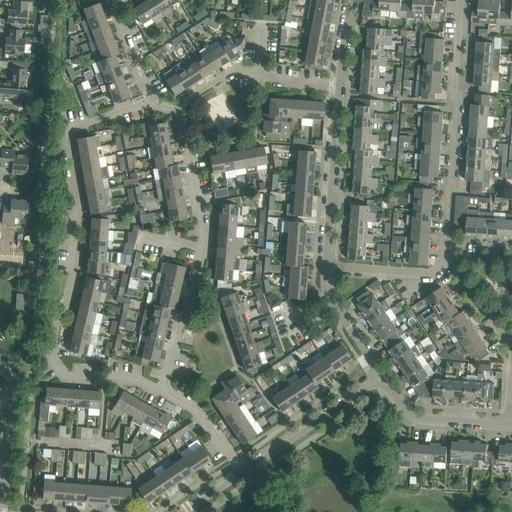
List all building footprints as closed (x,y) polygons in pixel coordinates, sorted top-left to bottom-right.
[(151,18),(160,13),(152,0),(148,0),(142,4),(151,18)] [(152,0),(160,13),(170,7),(165,0),(152,0)] [(331,13),(333,2),(321,0),(316,0),(315,10),(331,13)] [(365,0),(363,14),(373,15),(381,16),(382,10),(390,11),(391,0),(380,0),(380,3),(375,2),(374,0),(365,0)] [(406,18),(407,5),(401,4),(401,0),(391,0),(390,11),(399,12),(398,17),(406,18)] [(423,19),(423,14),(424,0),(413,0),(413,5),(407,5),(406,18),(423,19)] [(435,3),(435,0),(424,0),(423,14),(432,14),(432,20),(446,21),(446,10),(441,10),(442,4),(435,3)] [(489,24),(490,0),(489,0),(479,0),(479,10),(473,10),(472,23),(480,24),(480,23),(489,24)] [(505,25),(506,12),(500,12),(501,1),(499,1),(498,0),(490,0),(489,24),(497,25),(505,25)] [(27,12),(27,2),(14,1),(13,11),(8,10),(7,23),(26,24),(27,12)] [(87,20),(103,14),(99,3),(83,9),(87,20)] [(142,24),(151,18),(142,4),(133,10),(142,24)] [(199,13),(202,18),(208,14),(205,10),(199,13)] [(329,24),(331,13),(315,10),(313,20),(329,24)] [(196,22),(202,18),(199,13),(194,17),(196,22)] [(91,30),(107,24),(103,14),(87,20),(91,30)] [(215,22),(216,18),(211,18),(211,15),(204,20),(208,26),(210,25),(212,25),(212,26),(212,28),(214,29),(216,29),(217,28),(219,27),(219,25),(218,23),(216,22),(215,22)] [(327,34),(329,24),(313,20),(311,31),(327,34)] [(197,29),(198,30),(204,26),(201,22),(195,26),(196,28),(197,29)] [(93,35),(88,37),(89,42),(95,40),(111,34),(107,24),(91,30),(93,35)] [(178,33),(184,29),(181,25),(175,29),(178,33)] [(195,26),(189,30),(192,34),(198,30),(197,29),(196,28),(195,26)] [(370,28),(369,28),(368,39),(392,41),(392,30),(377,28),(370,28)] [(22,30),(10,30),(10,39),(6,38),(5,51),(9,52),(8,54),(20,55),(20,53),(24,53),(31,53),(31,45),(30,45),(30,38),(25,37),(24,40),(21,40),(22,30)] [(325,45),(327,34),(311,31),(309,42),(325,45)] [(440,33),(427,32),(421,32),(420,49),(445,51),(445,47),(444,47),(444,39),(440,39),(440,33)] [(99,50),(115,44),(111,34),(95,40),(99,50)] [(177,38),(179,42),(185,38),(183,34),(177,38)] [(233,44),(230,40),(227,35),(218,41),(221,46),(230,61),(239,55),(237,51),(244,47),(245,36),(233,44)] [(476,49),(475,53),(501,55),(501,50),(502,38),(495,37),(493,37),(483,36),(482,42),(477,42),(477,49),(476,49)] [(160,45),(166,41),(163,37),(157,40),(160,45)] [(173,46),(179,42),(177,38),(171,41),(173,46)] [(391,45),(392,41),(368,39),(367,49),(364,49),(384,51),(385,45),(391,45)] [(230,61),(221,46),(218,41),(208,47),(211,52),(212,52),(221,66),(230,61)] [(323,55),(325,45),(309,42),(307,52),(323,55)] [(119,54),(115,44),(99,50),(103,60),(114,56),(119,54)] [(161,53),(165,51),(167,50),(164,45),(159,49),(161,53)] [(155,57),(161,53),(159,49),(153,53),(155,57)] [(384,51),(364,49),(363,60),(387,62),(387,57),(381,57),(381,51),(384,51)] [(444,54),(445,51),(420,49),(419,54),(426,54),(425,60),(443,61),(443,54),(444,54)] [(212,72),(221,66),(212,52),(211,52),(202,58),(212,72)] [(321,66),(323,55),(307,52),(305,63),(321,66)] [(500,60),(501,55),(475,53),(475,57),(476,57),(476,64),(500,65),(500,60)] [(118,66),(114,56),(103,60),(98,62),(102,72),(118,66)] [(203,78),(212,72),(202,58),(193,64),(203,78)] [(386,73),(387,62),(363,60),(362,71),(380,72),(386,73)] [(442,68),(443,61),(425,60),(425,66),(418,65),(418,70),(443,72),(443,68),(442,68)] [(25,90),(26,70),(30,70),(30,63),(13,62),(11,82),(15,83),(14,89),(26,90),(25,90)] [(193,84),(203,78),(193,64),(184,69),(193,84)] [(499,71),(500,65),(476,64),(475,71),(474,71),(474,74),(499,76),(499,71)] [(106,82),(122,76),(118,66),(102,72),(106,82)] [(74,72),(69,74),(71,80),(76,78),(75,77),(81,74),(79,69),(73,72),(74,72)] [(184,90),(193,84),(184,69),(175,75),(184,90)] [(443,76),(443,72),(418,70),(418,75),(424,76),(424,81),(441,83),(442,76),(443,76)] [(379,78),(380,72),(362,71),(362,82),(385,84),(386,79),(379,78)] [(499,81),(499,76),(474,74),(474,78),(475,78),(474,86),(479,86),(479,92),(491,93),(492,81),(499,81)] [(175,96),(184,90),(175,75),(166,81),(175,96)] [(110,92),(126,86),(122,76),(106,82),(110,92)] [(11,82),(0,81),(0,97),(25,99),(26,90),(14,89),(15,83),(11,82)] [(441,83),(424,81),(417,81),(416,98),(435,99),(436,94),(442,94),(442,90),(441,90),(441,83)] [(385,88),(385,84),(362,82),(361,93),(378,94),(379,88),(385,88)] [(114,103),(115,103),(130,97),(126,86),(110,92),(114,103)] [(84,91),(79,93),(83,103),(92,99),(88,89),(84,91)] [(472,104),(471,115),(488,117),(488,116),(495,117),(495,111),(489,111),(490,99),(490,96),(478,95),(478,98),(477,105),(472,104)] [(270,99),(269,118),(274,119),(274,121),(279,121),(281,100),(270,99)] [(381,108),(381,101),(363,99),(363,106),(357,106),(356,117),(380,118),(380,113),(373,113),(374,107),(381,108)] [(281,100),(279,121),(286,122),(286,117),(291,118),(292,100),(281,100)] [(301,118),(303,101),(292,100),(291,118),(301,118)] [(301,118),(312,119),(314,102),(303,101),(301,118)] [(312,119),(324,120),(325,103),(314,102),(312,119)] [(439,106),(426,105),(418,104),(418,111),(425,111),(425,117),(418,117),(418,121),(443,123),(444,119),(442,119),(443,112),(438,112),(439,106)] [(487,127),(488,117),(471,115),(470,126),(487,127)] [(382,122),(382,119),(380,118),(356,117),(355,128),(372,129),(373,123),(379,123),(379,122),(382,122)] [(265,137),(275,138),(290,139),(291,123),(286,122),(279,121),(274,121),(274,119),(269,118),(264,118),(264,120),(263,132),(266,132),(265,137)] [(443,127),(443,123),(418,121),(418,126),(424,127),(424,133),(441,134),(442,127),(443,127)] [(153,122),(141,125),(142,125),(144,138),(143,138),(150,137),(167,134),(165,123),(154,125),(153,122)] [(487,133),(487,127),(470,126),(469,137),(493,139),(493,134),(487,133)] [(372,135),(372,129),(355,128),(354,138),(378,140),(379,135),(372,135)] [(441,141),(441,134),(424,133),(423,139),(417,138),(417,143),(442,145),(442,141),(441,141)] [(152,147),(169,144),(167,134),(150,137),(152,147)] [(96,147),(101,146),(99,135),(77,139),(79,150),(96,147)] [(493,139),(469,137),(469,148),(486,149),(492,149),(493,139)] [(378,140),(354,138),(354,149),(357,150),(357,149),(374,151),(377,151),(377,150),(378,140)] [(441,149),(442,145),(417,143),(416,148),(423,148),(422,154),(440,155),(440,148),(441,149)] [(154,158),(171,155),(169,144),(152,147),(148,148),(149,158),(154,157),(154,158)] [(81,161),(98,158),(96,147),(79,150),(81,161)] [(267,164),(266,157),(264,147),(253,149),(256,166),(267,164)] [(492,149),(486,149),(469,148),(468,158),(491,160),(492,149)] [(245,168),(256,166),(253,149),(242,151),(245,168)] [(377,151),(374,151),(357,149),(357,150),(356,160),(380,162),(380,151),(377,150),(377,151)] [(28,156),(18,155),(14,155),(14,151),(2,150),(1,155),(0,167),(9,168),(9,166),(12,166),(12,174),(27,175),(28,156)] [(315,152),(305,151),(298,150),(297,162),(314,163),(315,152)] [(234,170),(245,168),(242,151),(231,153),(234,170)] [(224,172),(234,170),(231,153),(221,155),(224,172)] [(439,162),(440,155),(422,154),(422,160),(415,160),(415,164),(440,166),(440,163),(439,162)] [(173,166),(173,165),(171,155),(154,158),(156,169),(173,166)] [(213,173),(224,172),(221,155),(210,157),(213,173)] [(100,168),(98,158),(81,161),(83,171),(100,168)] [(490,171),(491,160),(468,158),(467,169),(490,171)] [(379,167),(380,162),(356,160),(355,171),(372,172),(373,166),(379,167)] [(314,174),(314,163),(297,162),(296,172),(314,174)] [(179,176),(178,165),(178,164),(173,165),(173,166),(156,169),(153,170),(154,180),(163,179),(179,176)] [(440,170),(440,166),(415,164),(415,169),(421,170),(420,182),(429,183),(433,183),(433,177),(438,177),(439,170),(440,170)] [(109,178),(108,167),(100,168),(83,171),(85,182),(102,179),(109,178)] [(467,169),(466,180),(471,181),(483,182),(490,182),(490,171),(467,169)] [(372,178),(372,172),(355,171),(354,182),(378,183),(378,179),(372,178)] [(313,185),(314,174),(296,172),(296,183),(313,185)] [(165,189),(181,186),(179,176),(163,179),(165,189)] [(87,193),(104,190),(102,179),(85,182),(87,193)] [(354,182),(353,193),(358,193),(358,197),(370,197),(371,194),(371,188),(378,188),(378,183),(354,182)] [(429,183),(420,182),(416,182),(415,194),(409,193),(408,198),(434,200),(434,196),(433,196),(433,189),(428,189),(429,183)] [(312,195),(313,185),(296,183),(295,194),(312,195)] [(167,200),(183,197),(181,186),(165,189),(167,200)] [(228,196),(227,191),(226,188),(214,190),(215,198),(228,196)] [(89,203),(105,200),(104,190),(87,193),(89,203)] [(311,206),(312,195),(295,194),(294,205),(311,206)] [(168,211),(185,208),(183,197),(167,200),(168,211)] [(243,205),(240,205),(241,197),(223,200),(222,204),(220,204),(219,215),(237,216),(242,216),(243,205)] [(433,204),(434,200),(408,198),(408,203),(415,204),(414,210),(432,211),(432,204),(433,204)] [(28,207),(28,201),(11,200),(11,206),(4,205),(3,215),(2,224),(14,225),(15,217),(27,218),(32,218),(33,207),(28,207)] [(90,214),(100,213),(107,211),(105,200),(89,203),(90,214)] [(310,217),(311,206),(294,205),(293,216),(310,217)] [(377,207),(362,205),(352,205),(352,216),(375,218),(376,214),(377,214),(377,207)] [(168,211),(169,212),(170,222),(187,219),(185,208),(168,211)] [(431,218),(432,211),(414,210),(414,215),(407,215),(407,220),(432,222),(432,218),(431,218)] [(479,211),(473,211),(468,211),(467,215),(467,221),(466,227),(466,235),(477,236),(478,218),(479,218),(479,211)] [(488,237),(489,212),(485,212),(484,218),(479,218),(478,218),(477,236),(488,237)] [(498,238),(500,220),(494,219),(494,213),(489,212),(488,237),(498,238)] [(143,215),(140,216),(141,223),(141,224),(146,223),(154,221),(153,214),(153,213),(145,215),(143,215)] [(509,238),(511,214),(506,213),(506,220),(500,220),(498,238),(509,238)] [(236,227),(237,216),(219,215),(219,225),(236,227)] [(375,222),(375,218),(352,216),(351,227),(368,228),(368,222),(375,222)] [(109,219),(102,219),(92,218),(91,229),(108,230),(109,219)] [(432,226),(432,222),(407,220),(406,225),(413,225),(413,231),(430,232),(431,225),(432,226)] [(306,223),(296,222),(289,222),(288,233),(305,234),(306,223)] [(219,225),(218,236),(235,238),(236,227),(219,225)] [(368,234),(368,228),(351,227),(350,237),(374,239),(374,234),(368,234)] [(107,241),(108,230),(91,229),(90,240),(107,241)] [(429,239),(430,232),(413,231),(412,237),(406,237),(405,241),(430,243),(431,240),(429,239)] [(128,232),(128,239),(131,239),(136,241),(137,234),(132,232),(128,232)] [(304,245),(305,234),(288,233),(287,244),(304,245)] [(234,248),(235,238),(218,236),(217,247),(234,248)] [(373,244),(374,239),(350,237),(349,248),(366,249),(367,243),(373,244)] [(106,252),(107,241),(90,240),(89,247),(87,246),(86,250),(106,252)] [(430,247),(430,243),(405,241),(405,246),(411,247),(411,253),(428,254),(429,247),(430,247)] [(125,243),(123,253),(132,255),(135,245),(135,244),(125,243)] [(303,256),(304,245),(287,244),(287,254),(303,256)] [(217,247),(216,258),(233,259),(234,248),(217,247)] [(366,255),(366,249),(349,248),(348,259),(372,261),(373,256),(366,255)] [(106,252),(86,250),(86,254),(89,254),(88,261),(105,263),(110,263),(111,252),(106,252)] [(132,255),(123,253),(121,265),(130,266),(132,255)] [(428,261),(428,254),(411,253),(410,259),(404,258),(404,263),(429,265),(429,261),(428,261)] [(287,254),(286,266),(291,266),(303,266),(303,256),(287,254)] [(216,258),(215,269),(233,270),(238,270),(239,260),(233,259),(216,258)] [(104,274),(105,263),(88,261),(87,273),(104,274)] [(166,274),(183,278),(185,267),(168,263),(166,274)] [(303,266),(291,266),(290,276),(307,278),(307,266),(303,266)] [(232,281),(233,270),(215,269),(215,280),(232,281)] [(183,278),(166,274),(158,272),(155,283),(180,289),(183,278)] [(306,288),(307,278),(290,276),(289,287),(306,288)] [(86,277),(84,288),(101,292),(108,294),(111,281),(104,280),(103,281),(96,279),(86,277)] [(139,279),(135,278),(130,277),(128,288),(133,289),(137,289),(139,279)] [(155,283),(153,293),(178,299),(180,289),(155,283)] [(388,283),(383,286),(390,296),(395,293),(388,283)] [(433,306),(448,296),(445,291),(445,292),(442,287),(438,290),(434,285),(424,292),(427,297),(416,304),(419,308),(430,301),(433,306)] [(256,296),(263,294),(260,287),(254,290),(256,296)] [(305,300),(306,288),(289,287),(288,298),(305,300)] [(98,302),(101,292),(84,288),(81,298),(98,302)] [(367,292),(357,298),(360,303),(358,305),(362,311),(358,313),(360,316),(380,303),(379,302),(374,294),(372,295),(368,291),(367,292)] [(175,310),(178,299),(153,293),(148,292),(146,303),(151,304),(171,309),(175,310)] [(245,293),(238,296),(236,292),(230,294),(220,298),(224,308),(240,303),(246,300),(248,300),(245,293)] [(263,294),(256,296),(257,300),(259,300),(261,306),(266,305),(263,294)] [(434,319),(454,305),(451,301),(451,300),(448,296),(433,306),(436,311),(431,315),(434,319)] [(96,313),(98,302),(81,298),(79,309),(96,313)] [(370,323),(386,312),(391,308),(385,299),(380,303),(360,316),(362,319),(366,317),(370,323)] [(250,311),(246,300),(240,303),(224,308),(227,318),(244,313),(250,311)] [(171,309),(151,304),(146,303),(144,314),(168,319),(171,309)] [(261,306),(257,308),(260,315),(269,311),(266,305),(261,306)] [(457,309),(454,305),(434,319),(436,323),(442,319),(445,324),(445,325),(449,323),(448,322),(460,314),(460,313),(457,309)] [(93,323),(96,313),(79,309),(77,320),(93,323)] [(467,316),(464,311),(463,311),(460,313),(460,314),(448,322),(449,323),(445,325),(445,324),(442,326),(448,335),(449,335),(469,321),(466,316),(467,316)] [(373,334),(392,321),(386,312),(370,323),(374,329),(370,331),(373,334)] [(231,329),(247,323),(244,313),(227,318),(231,329)] [(166,330),(168,319),(144,314),(141,324),(149,326),(166,330)] [(91,334),(93,323),(77,320),(74,330),(91,334)] [(392,321),(373,334),(375,337),(378,335),(382,341),(384,339),(388,344),(404,333),(405,332),(401,327),(398,329),(392,321)] [(455,344),(476,329),(473,325),(472,325),(469,321),(449,335),(455,344)] [(232,332),(230,333),(233,340),(251,333),(247,323),(231,329),(232,332)] [(163,340),(166,330),(149,326),(141,324),(139,335),(147,337),(163,340)] [(461,352),(481,339),(478,334),(479,334),(476,329),(455,344),(461,352)] [(98,336),(91,334),(74,330),(72,341),(96,346),(98,336)] [(320,334),(323,338),(329,334),(326,330),(320,334)] [(436,344),(436,343),(440,341),(434,332),(430,334),(436,344)] [(251,333),(233,340),(235,346),(237,346),(238,349),(255,343),(251,333)] [(404,333),(388,344),(391,349),(389,350),(393,356),(389,359),(391,362),(416,345),(410,336),(408,338),(404,333)] [(317,342),(323,338),(320,334),(314,338),(317,342)] [(161,351),(163,340),(147,337),(146,342),(139,341),(137,346),(144,347),(161,351)] [(428,337),(422,342),(426,347),(432,342),(428,337)] [(479,360),(482,359),(490,354),(487,349),(488,347),(485,343),(484,343),(481,339),(461,352),(464,356),(469,353),(473,358),(476,356),(479,360)] [(96,346),(72,341),(69,352),(86,355),(87,349),(95,351),(96,346)] [(255,343),(238,349),(242,359),(264,352),(264,351),(261,341),(255,343)] [(302,346),(305,350),(311,346),(308,342),(302,346)] [(332,351),(342,365),(351,359),(342,345),(332,351)] [(401,368),(417,358),(422,354),(416,345),(391,362),(393,365),(397,363),(401,368)] [(299,354),(305,350),(302,346),(297,350),(299,354)] [(434,346),(427,351),(430,355),(435,351),(437,350),(434,346)] [(134,356),(133,363),(147,366),(148,360),(158,362),(161,351),(144,347),(142,358),(134,356)] [(442,352),(439,354),(443,359),(452,359),(446,350),(442,352)] [(333,371),(342,365),(332,351),(323,357),(333,371)] [(267,362),(264,352),(242,359),(245,370),(255,367),(262,364),(267,362)] [(290,354),(284,358),(289,366),(290,366),(294,363),(292,359),(293,359),(290,354)] [(324,378),(333,371),(323,357),(314,363),(324,378)] [(284,358),(279,362),(282,366),(284,369),(289,366),(284,358)] [(403,380),(423,367),(417,358),(401,368),(405,374),(401,377),(403,380)] [(315,384),(315,383),(324,378),(314,363),(305,369),(308,374),(308,373),(315,384)] [(266,370),(269,375),(275,371),(272,366),(266,370)] [(423,367),(404,380),(406,383),(409,380),(413,386),(415,385),(422,394),(432,377),(430,376),(429,376),(423,367)] [(264,379),(269,375),(266,370),(261,374),(264,379)] [(484,374),(484,370),(478,370),(478,376),(476,405),(480,406),(480,401),(487,402),(487,399),(493,400),(494,383),(487,383),(487,380),(484,374)] [(315,383),(315,384),(308,373),(308,374),(299,379),(309,394),(318,387),(315,383)] [(466,400),(468,375),(467,375),(467,377),(462,377),(462,381),(456,381),(455,399),(462,400),(461,404),(465,405),(466,400)] [(476,405),(478,376),(468,375),(466,400),(473,401),(472,405),(476,405)] [(245,387),(242,384),(237,376),(228,381),(227,382),(235,394),(245,387)] [(432,377),(422,394),(433,395),(433,398),(440,398),(440,403),(444,403),(445,380),(435,379),(435,378),(434,378),(432,377)] [(227,382),(228,381),(226,379),(220,383),(225,390),(226,389),(231,397),(232,398),(236,403),(240,401),(235,394),(227,382)] [(300,400),(309,394),(299,379),(290,386),(300,400)] [(455,399),(456,381),(445,380),(444,403),(447,403),(448,399),(455,399)] [(41,389),(39,421),(48,421),(48,412),(56,413),(56,405),(57,388),(57,386),(50,385),(50,388),(46,388),(46,389),(41,389)] [(291,406),(300,400),(290,386),(281,392),(291,406)] [(240,401),(243,405),(256,395),(251,387),(246,390),(245,387),(235,394),(240,401)] [(67,406),(68,389),(57,388),(56,405),(67,406)] [(78,407),(79,390),(68,389),(67,406),(78,407)] [(232,398),(231,397),(226,389),(225,390),(212,398),(218,408),(232,398)] [(88,408),(90,391),(79,390),(78,407),(88,408)] [(100,409),(101,392),(90,391),(88,408),(100,409)] [(124,412),(133,397),(123,391),(118,400),(114,406),(124,412)] [(281,412),(291,406),(281,392),(272,398),(281,412)] [(261,405),(266,402),(262,396),(257,399),(261,405)] [(134,417),(142,402),(133,397),(124,412),(134,417)] [(238,407),(236,403),(232,398),(218,408),(224,417),(238,407)] [(132,420),(132,421),(140,426),(152,407),(142,402),(134,417),(132,420)] [(265,410),(269,407),(266,402),(261,405),(265,410)] [(148,435),(152,427),(161,413),(152,407),(140,426),(139,429),(148,435)] [(230,426),(244,416),(238,407),(224,417),(230,426)] [(161,413),(152,427),(162,433),(166,427),(171,418),(169,417),(171,415),(166,412),(164,415),(161,413)] [(281,419),(278,414),(277,413),(272,415),(276,421),(281,419)] [(250,425),(247,421),(244,416),(230,426),(236,435),(250,425)] [(257,435),(251,426),(250,425),(236,435),(242,444),(257,435)] [(75,439),(80,439),(86,440),(87,428),(81,427),(76,427),(75,439)] [(178,431),(181,436),(187,432),(184,427),(178,431)] [(175,440),(181,436),(178,431),(172,435),(175,440)] [(131,444),(131,447),(136,450),(139,454),(145,450),(142,446),(143,446),(144,443),(141,441),(134,438),(131,443),(131,444)] [(143,446),(142,446),(145,450),(151,446),(146,439),(144,443),(143,446)] [(160,443),(163,448),(169,444),(166,439),(160,443)] [(463,461),(465,440),(459,440),(459,442),(452,442),(452,452),(452,453),(451,457),(451,463),(462,464),(462,461),(463,461)] [(474,459),(475,443),(469,443),(470,441),(465,440),(463,461),(468,461),(468,459),(474,459)] [(481,441),(476,441),(475,441),(475,443),(474,459),(474,461),(474,467),(479,467),(479,462),(480,462),(480,459),(486,460),(486,464),(492,464),(493,452),(487,451),(487,444),(481,444),(481,441)] [(394,460),(393,463),(400,463),(400,467),(411,467),(412,460),(413,442),(408,442),(408,444),(401,443),(401,445),(395,445),(394,450),(394,460)] [(423,461),(424,445),(418,445),(419,442),(413,442),(412,460),(423,461)] [(122,455),(130,456),(131,447),(131,444),(123,443),(123,444),(122,455)] [(157,452),(163,448),(160,443),(154,448),(157,452)] [(434,468),(435,462),(436,444),(431,443),(430,446),(424,445),(423,461),(423,468),(434,468)] [(510,470),(511,444),(506,443),(506,446),(500,445),(500,452),(493,452),(492,464),(499,465),(499,466),(500,468),(503,469),(510,470)] [(447,457),(448,447),(441,446),(441,444),(436,444),(435,462),(447,463),(447,457)] [(192,452),(201,466),(211,460),(201,446),(192,452)] [(187,455),(183,458),(193,472),(201,466),(192,452),(188,447),(184,450),(187,455)] [(142,456),(145,460),(151,456),(148,452),(142,456)] [(139,464),(145,460),(142,456),(136,459),(139,464)] [(169,457),(160,463),(165,470),(175,484),(184,478),(174,464),(169,457)] [(184,478),(193,472),(183,458),(174,464),(184,478)] [(130,470),(134,467),(131,462),(126,465),(130,470)] [(134,467),(130,470),(134,476),(138,473),(134,467)] [(166,490),(175,484),(165,470),(156,476),(166,490)] [(157,497),(166,490),(156,476),(147,482),(157,497)] [(54,499),(55,482),(44,481),(42,499),(54,499)] [(64,500),(66,483),(55,482),(54,499),(64,500)] [(147,503),(157,497),(147,482),(138,489),(147,503)] [(75,501),(77,484),(66,483),(64,500),(75,501)] [(86,502),(87,485),(77,484),(75,501),(86,502)] [(97,503),(98,486),(87,485),(86,502),(97,503)] [(108,504),(109,487),(98,486),(97,503),(108,504)] [(119,505),(120,487),(109,487),(108,504),(119,505)] [(120,487),(119,505),(130,505),(131,488),(120,487)]
